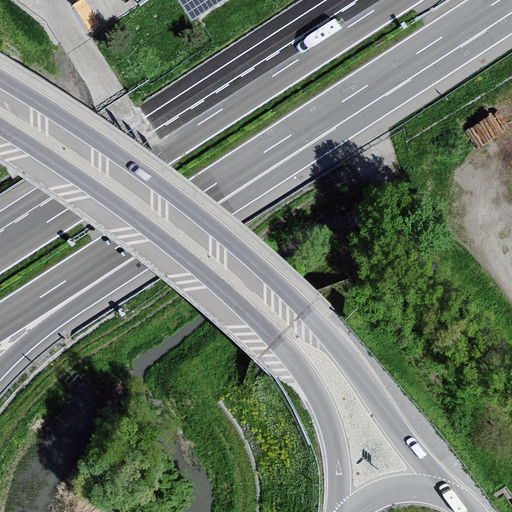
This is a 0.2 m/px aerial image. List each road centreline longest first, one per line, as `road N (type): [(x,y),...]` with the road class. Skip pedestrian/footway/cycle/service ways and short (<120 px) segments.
road 1 (tertiary): [(450,496),(303,310),(192,215),(0,84)]
road 2 (tertiary): [(0,131),(158,242),(296,370),(331,433),(336,511)]
road 3 (motorway): [(390,0),(0,251)]
road 4 (motorway): [(113,251),(501,0)]
road 5 (motorway): [(0,368),(113,251)]
road 6 (motorway): [(0,323),(113,251)]
